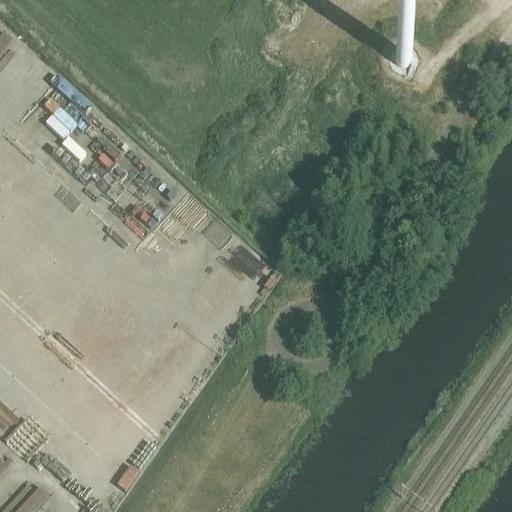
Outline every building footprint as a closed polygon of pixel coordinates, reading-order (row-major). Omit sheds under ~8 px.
[(389,57),(389,62),(390,67),(392,71),(396,74),(400,75),(405,76),(409,75),(413,72),(416,69),(418,65),(418,60),(417,55),(415,51),(411,48),(407,47),(402,46),(398,47),(394,50),(391,53),(389,57)] [(99,147),(113,131),(107,125),(93,141),(99,147)] [(199,239),(206,246),(221,229),(214,223),(199,239)] [(211,261),(199,278),(215,290),(226,276),(218,270),(220,267),(211,261)] [(122,466),(149,435),(125,414),(91,454),(103,465),(111,456),(122,466)] [(133,468),(122,489),(132,494),(143,474),(133,468)] [(76,488),(83,500),(111,481),(104,470),(76,488)] [(63,499),(51,511),(74,511),(76,511),(63,499)]
